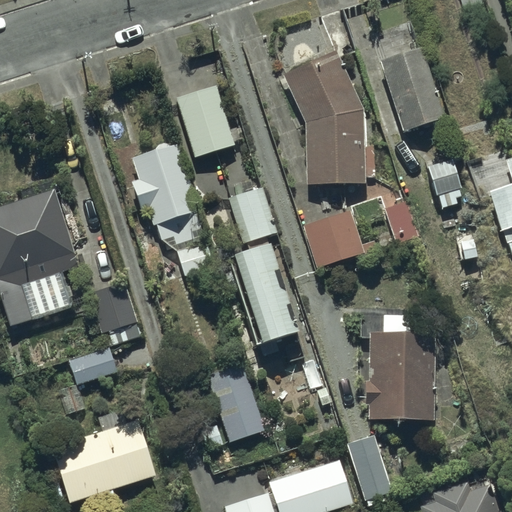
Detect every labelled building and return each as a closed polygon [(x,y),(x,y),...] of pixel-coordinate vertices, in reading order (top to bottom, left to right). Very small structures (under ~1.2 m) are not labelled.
[(422,53),(379,68),(403,139),(446,124),(422,53)] [(337,56),(284,81),(306,127),(307,190),(366,188),(364,112),(337,56)] [(218,90),(178,103),(197,162),(237,150),(218,90)] [(180,149),(135,162),(141,185),(134,187),(143,216),(150,214),(155,231),(159,230),(164,246),(175,243),(187,280),(217,271),(180,149)] [(455,163),(428,171),(438,199),(440,199),(444,212),(469,204),(455,163)] [(511,165),(507,167),(511,182),(511,191),(491,198),(503,238),(505,237),(511,259),(511,165)] [(303,337),(270,240),(282,236),(266,191),(258,193),(255,185),(237,191),(240,199),(230,202),(247,250),(250,248),(254,257),(232,264),(262,351),(303,337)] [(0,211),(0,294),(11,331),(75,312),(64,276),(78,272),(55,195),(0,211)] [(405,203),(383,210),(394,245),(416,238),(405,203)] [(365,257),(351,216),(305,231),(318,272),(365,257)] [(478,279),(456,217),(442,221),(463,284),(478,279)] [(143,338),(126,287),(89,299),(102,339),(111,336),(115,348),(143,338)] [(436,340),(372,340),(372,387),(368,387),(368,412),(370,412),(370,426),(436,426),(436,340)] [(77,386),(61,391),(68,416),(89,410),(82,387),(116,376),(109,351),(70,363),(77,386)] [(244,368),(208,380),(230,447),(266,435),(244,368)] [(158,479),(140,424),(126,429),(121,416),(100,423),(104,436),(53,453),(72,508),(103,497),(105,502),(117,498),(115,494),(158,479)] [(394,499),(376,443),(349,452),(367,508),(394,499)] [(344,511),(355,509),(341,465),(270,486),(273,497),(226,511),(225,511),(344,511)] [(436,506),(422,511),(501,511),(494,486),(471,493),(469,487),(433,498),(436,506)]
